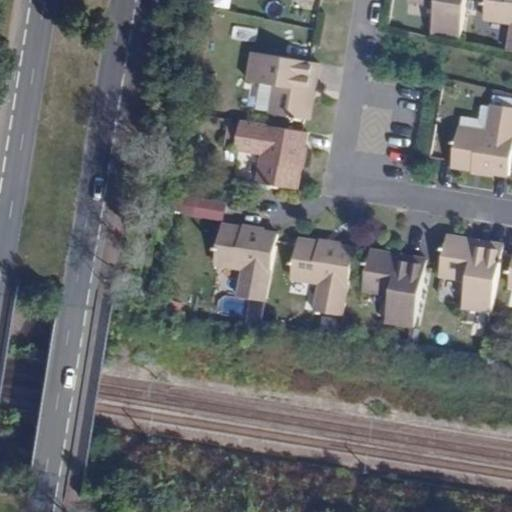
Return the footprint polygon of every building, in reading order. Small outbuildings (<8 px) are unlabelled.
[(462,40),(468,0),(409,0),(409,4),(437,8),(432,35),(462,40)] [(511,0),(488,0),(485,22),(511,26),(507,51),(511,51),(511,0)] [(269,113),(306,119),(311,120),(314,99),(308,98),(313,62),(312,62),(251,52),(247,82),(259,84),(273,86),(269,113)] [(308,98),(314,99),(316,84),(320,63),(313,62),(308,98)] [(273,86),(259,84),(254,111),(269,113),(273,86)] [(511,171),(511,166),(511,107),(490,104),(486,130),(460,126),(454,161),(453,166),(474,169),(475,165),(498,168),(498,173),(511,175),(511,171)] [(258,182),(262,183),(270,184),(269,187),(279,188),(279,186),(299,189),(302,169),(297,168),(300,146),(306,147),(308,132),(304,131),(242,121),(236,152),(262,157),(258,182)] [(302,169),(306,147),(300,146),(297,168),(302,169)] [(474,169),(498,173),(498,168),(475,165),(474,169)] [(497,179),(498,173),(474,169),(473,175),(485,177),(497,179)] [(184,195),(181,214),(226,222),(229,203),(184,195)] [(267,232),(268,227),(255,225),(247,224),(246,228),(246,229),(245,235),(266,239),(267,232)] [(241,297),(270,302),(281,241),(282,234),(267,232),(266,239),(245,235),(246,229),(246,228),(225,225),(218,267),(245,271),(241,297)] [(484,249),(485,242),(472,240),(449,236),(448,244),(484,249)] [(345,247),(345,246),(346,242),(336,240),(324,238),(323,242),(322,249),(344,253),(345,247)] [(302,239),(301,244),(295,281),(322,285),(318,311),(348,315),(358,253),(359,248),(345,246),(345,247),(344,253),(322,249),(323,242),(302,239)] [(447,253),(444,270),(443,278),(471,282),(466,310),(496,315),(505,253),(506,245),(485,242),(484,249),(448,244),(447,253)] [(374,251),(373,256),(409,262),(410,257),(397,254),(374,251)] [(409,262),(373,256),(367,293),(395,297),(391,324),(419,328),(430,267),(431,260),(410,257),(409,262)]
